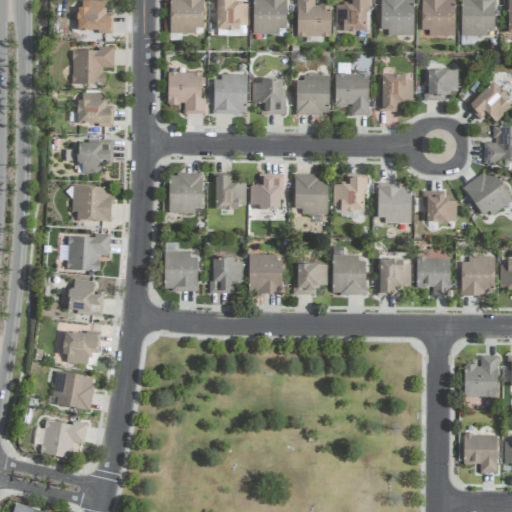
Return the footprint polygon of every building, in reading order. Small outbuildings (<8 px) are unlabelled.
[(195,35),(195,28),(202,28),(202,0),(169,0),(169,34),(195,35)] [(278,35),(278,29),(285,30),(285,0),(252,0),(252,35),(278,35)] [(329,38),(330,5),(313,5),(313,0),(296,0),(296,37),(329,38)] [(365,0),(347,0),(347,4),(335,4),(335,30),(365,31),(365,0)] [(413,0),(379,0),(379,30),(387,31),(387,36),(413,36),(413,0)] [(454,0),(420,0),(420,37),(454,37),(454,0)] [(493,0),(459,0),(460,36),(486,36),(486,32),(493,32),(493,0)] [(111,32),(110,17),(103,17),(103,1),(87,1),(87,8),(78,9),(78,32),(111,32)] [(71,51),(71,85),(103,86),(104,69),(113,69),(113,48),(97,47),(97,52),(71,51)] [(457,71),(427,72),(427,87),(422,87),(423,102),(444,102),(444,93),(458,92),(457,71)] [(166,105),(183,106),(183,115),(204,115),(204,100),(200,100),(200,74),(167,73),(166,105)] [(350,116),(367,117),(368,75),(334,74),(334,107),(351,108),(350,116)] [(246,75),(220,75),(220,81),(213,81),(212,114),(246,115),(246,75)] [(295,82),(295,116),(328,116),(329,76),(302,76),(302,82),(295,82)] [(412,77),(380,76),(379,112),(396,112),(396,104),(411,105),(412,77)] [(282,115),(282,80),(260,80),(260,84),(251,83),(251,104),(263,105),(263,115),(282,115)] [(480,122),(487,115),(495,123),(511,106),(511,104),(491,82),(465,106),(480,122)] [(78,126),(111,126),(111,110),(103,110),(103,94),(79,93),(78,126)] [(498,160),(511,160),(511,127),(493,127),(493,144),(483,144),(483,164),(498,165),(498,160)] [(112,142),(77,142),(77,165),(82,165),(82,174),(101,174),(101,161),(112,161),(112,142)] [(76,151),(65,151),(65,162),(76,162),(76,151)] [(484,220),(511,201),(490,169),(462,188),(484,220)] [(201,209),(201,175),(168,175),(168,214),(194,214),(194,209),(201,209)] [(229,184),(229,175),(213,175),(214,211),(238,211),(237,207),(245,206),(244,184),(229,184)] [(293,209),(301,209),(301,215),(326,215),(326,175),(293,175),(293,209)] [(258,210),(280,210),(280,176),(259,176),(259,186),(249,186),(249,206),(258,206),(258,210)] [(332,210),(363,211),(363,177),(346,177),(346,184),(332,184),(332,210)] [(376,218),(384,218),(384,224),(410,224),(410,184),(377,183),(376,218)] [(110,222),(111,188),(72,187),(71,213),(76,213),(76,221),(110,222)] [(444,192),(422,191),(422,208),(426,208),(425,223),(455,223),(455,202),(443,202),(444,192)] [(67,237),(66,271),(98,272),(98,256),(109,256),(109,235),(93,235),(93,238),(67,237)] [(197,258),(189,258),(189,252),(177,252),(177,244),(164,244),(163,291),(196,292),(197,258)] [(281,295),(281,261),(274,261),(274,256),(248,255),(247,295),(281,295)] [(365,295),(364,261),(357,261),(357,256),(331,256),(331,296),(365,295)] [(493,257),(467,258),(467,263),(459,263),(460,297),(493,296),(493,257)] [(449,259),(415,258),(415,288),(432,288),(432,297),(448,298),(449,259)] [(242,263),(233,263),(233,259),(210,259),(209,294),(231,294),(232,284),(242,284),(242,263)] [(409,287),(410,262),(379,261),(378,296),(396,296),(397,287),(409,287)] [(499,266),(499,288),(511,288),(511,298),(511,297),(511,261),(506,261),(506,266),(499,266)] [(326,265),(297,264),(296,281),(292,281),(292,295),(314,296),(314,286),(326,286),(326,265)] [(100,316),(103,293),(93,292),(94,282),(73,280),(72,290),(68,289),(66,312),(100,316)] [(87,366),(89,352),(96,353),(98,336),(65,332),(62,363),(87,366)] [(462,397),(496,398),(497,357),(480,356),(480,366),(463,366),(462,397)] [(93,377),(54,373),(52,397),(56,398),(55,406),(89,410),(93,377)] [(86,424),(71,422),(71,425),(45,421),(40,454),(71,459),(73,443),(83,445),(86,424)] [(495,474),(496,436),(463,436),(462,465),(479,466),(479,474),(495,474)] [(503,465),(511,464),(511,437),(510,438),(510,443),(503,443),(503,465)]
